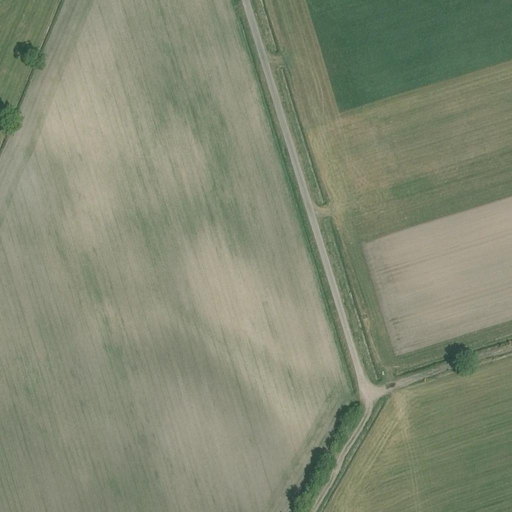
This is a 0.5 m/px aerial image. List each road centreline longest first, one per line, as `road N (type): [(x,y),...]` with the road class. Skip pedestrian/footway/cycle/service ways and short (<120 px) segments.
road 1 (unclassified): [(366,393),(246,0)]
road 2 (track): [(307,511),(361,418),(366,393),(511,347)]
